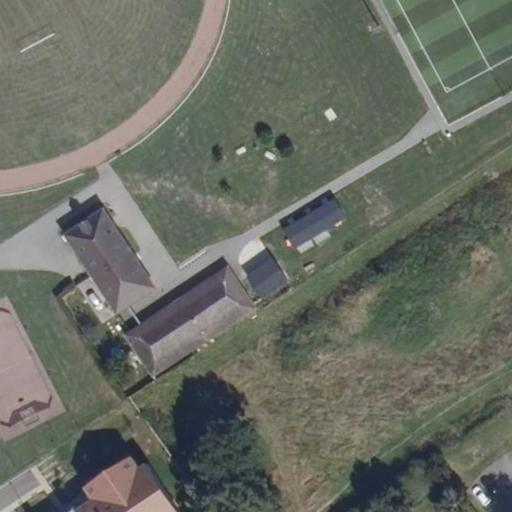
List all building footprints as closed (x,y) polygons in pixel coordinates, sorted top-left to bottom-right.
[(166,290),(135,244),(114,211),(76,236),(113,291),(128,315),(166,290)] [(263,267),(245,277),(259,301),(277,290),(263,267)] [(160,379),(262,309),(234,268),(132,337),(160,379)] [(104,421),(120,445),(143,430),(127,406),(104,421)] [(90,505),(78,511),(178,511),(138,456),(81,489),(90,505)]
